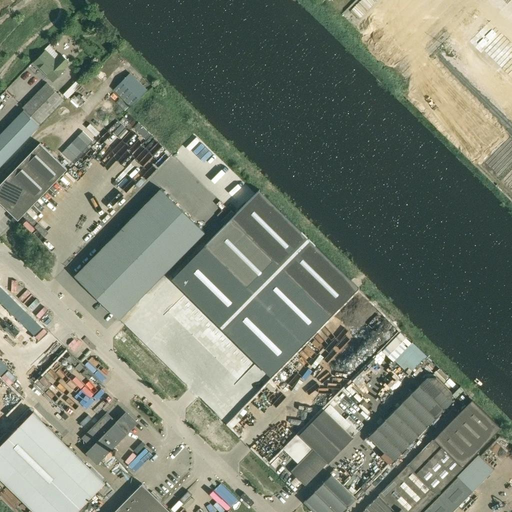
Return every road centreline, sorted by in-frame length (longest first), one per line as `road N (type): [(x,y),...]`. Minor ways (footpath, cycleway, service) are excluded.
road 1 (unclassified): [(272,511),(0,245)]
road 2 (unknown): [(461,398),(351,511)]
road 3 (unknown): [(224,465),(320,378)]
road 4 (unknown): [(172,414),(214,355),(212,300)]
